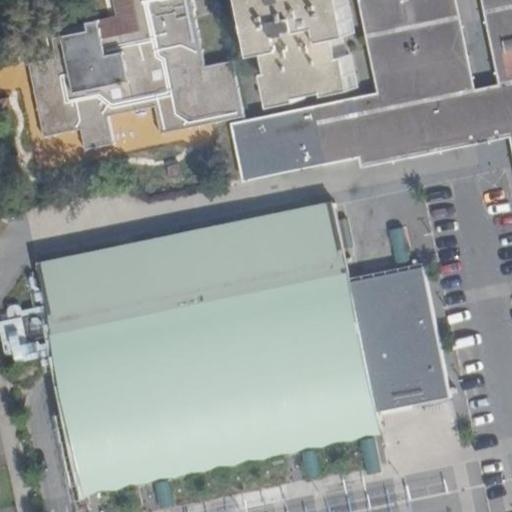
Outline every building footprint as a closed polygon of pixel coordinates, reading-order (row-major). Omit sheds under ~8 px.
[(145,0),(150,26),(113,34),(110,25),(61,35),(65,53),(40,58),(54,129),(90,124),(93,144),(122,138),(117,112),(165,102),(170,129),(251,112),(241,58),(212,63),(200,0),(145,0)] [(245,0),(254,36),(267,34),(270,52),(266,53),(274,89),(355,72),(349,37),(342,38),(339,20),(350,16),(346,0),(245,0)] [(365,0),(385,93),(273,116),(285,166),(468,130),(442,0),(365,0)] [(511,0),(500,0),(511,57),(511,0)] [(485,177),(494,180),(487,145),(478,152),(477,164),(479,173),(485,177)] [(94,478),(132,470),(389,418),(385,404),(461,389),(450,335),(440,286),(435,260),(425,262),(360,275),(344,198),(283,210),(84,253),(47,261),(58,309),(63,332),(94,478)] [(412,258),(404,228),(390,232),(399,262),(412,258)] [(63,332),(58,309),(36,314),(41,337),(63,332)]
